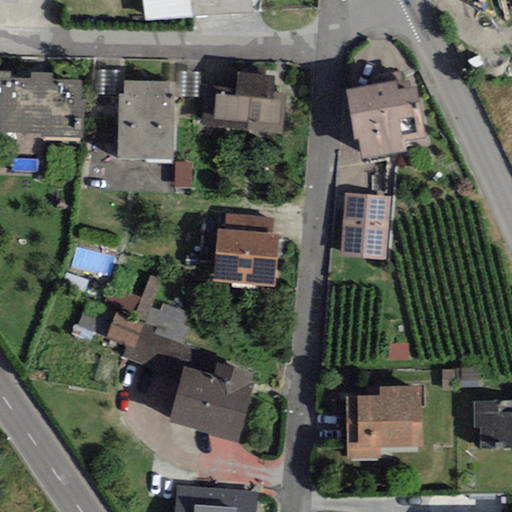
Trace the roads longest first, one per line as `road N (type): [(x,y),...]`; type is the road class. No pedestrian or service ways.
road 1 (residential): [(296,511),(342,0)]
road 2 (residential): [(511,206),(411,0)]
road 3 (tertiary): [(81,511),(0,392)]
